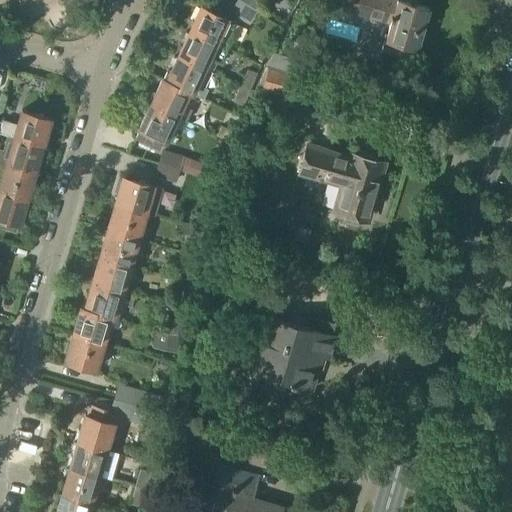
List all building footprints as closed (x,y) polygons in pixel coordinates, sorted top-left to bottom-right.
[(428,9),(398,0),(344,0),(342,8),(390,23),(388,31),(386,31),(381,49),(411,58),(414,47),(417,48),(428,9)] [(249,22),(255,12),(237,1),(231,11),(249,22)] [(200,6),(189,32),(214,43),(219,34),(230,38),(236,23),(200,6)] [(189,32),(177,56),(203,68),(208,56),(221,62),(227,49),(214,44),(214,43),(189,32)] [(295,73),(299,60),(275,54),(268,65),(295,73)] [(162,78),(162,79),(192,92),(191,93),(203,99),(207,92),(208,89),(195,84),(203,68),(177,56),(166,80),(162,78)] [(267,67),(261,90),(288,97),(294,74),(267,67)] [(239,86),(248,90),(255,74),(246,70),(239,86)] [(153,98),(150,104),(177,116),(188,92),(191,93),(192,92),(162,79),(153,98)] [(242,104),(248,90),(239,86),(233,101),(242,104)] [(156,148),(159,147),(163,140),(165,141),(177,116),(150,104),(139,129),(140,129),(136,138),(156,148)] [(13,138),(41,146),(49,119),(21,111),(17,125),(3,120),(0,129),(0,133),(13,138)] [(234,144),(239,133),(221,126),(217,136),(234,144)] [(34,172),(41,146),(13,138),(6,164),(34,172)] [(360,218),(367,220),(384,162),(334,147),(307,140),(297,175),(338,186),(331,212),(341,215),(339,221),(358,227),(360,218)] [(223,170),(183,156),(163,150),(158,164),(177,171),(178,169),(218,184),(223,170)] [(0,190),(0,191),(27,198),(34,172),(6,164),(0,161),(0,190)] [(174,181),(177,171),(158,164),(155,174),(174,181)] [(115,204),(145,212),(155,215),(162,188),(123,177),(115,204)] [(0,228),(16,233),(18,224),(19,225),(27,198),(0,191),(0,190),(0,228)] [(137,239),(145,212),(115,204),(108,230),(137,239)] [(207,215),(195,211),(192,220),(204,224),(207,215)] [(195,227),(177,223),(174,232),(188,236),(192,237),(195,227)] [(130,265),(137,239),(108,230),(100,257),(130,265)] [(122,291),(130,265),(100,257),(93,283),(122,291)] [(174,278),(185,281),(189,262),(176,260),(174,278)] [(183,297),(185,281),(174,278),(172,296),(183,297)] [(122,291),(93,283),(85,309),(81,308),(80,308),(115,318),(119,304),(130,307),(134,294),(122,291)] [(114,319),(115,318),(80,308),(73,335),(102,343),(109,317),(114,319)] [(167,333),(178,336),(180,317),(169,316),(167,333)] [(326,358),(333,336),(332,336),(335,324),(312,318),(309,329),(266,316),(250,371),(268,376),(264,387),(286,394),(289,384),(300,387),(300,385),(311,389),(321,357),(326,358)] [(178,336),(167,333),(152,329),(150,342),(154,347),(170,352),(176,352),(178,336)] [(94,370),(102,343),(73,335),(65,362),(94,370)] [(114,396),(113,399),(154,411),(155,408),(157,408),(161,397),(137,390),(117,385),(114,396)] [(154,411),(113,399),(109,412),(116,414),(115,415),(129,419),(150,426),(154,411)] [(105,450),(105,449),(115,415),(116,414),(109,412),(90,406),(87,416),(85,415),(77,442),(105,450)] [(186,416),(172,412),(163,445),(176,449),(186,416)] [(74,452),(70,467),(98,475),(111,479),(118,453),(105,449),(105,450),(77,442),(74,452)] [(280,511),(282,507),(251,498),(258,477),(220,465),(205,511),(280,511)] [(70,467),(62,494),(90,502),(98,475),(70,467)] [(135,486),(144,489),(149,473),(140,470),(135,486)] [(140,505),(144,489),(135,486),(131,502),(140,505)] [(87,511),(90,502),(62,494),(57,511),(87,511)]
